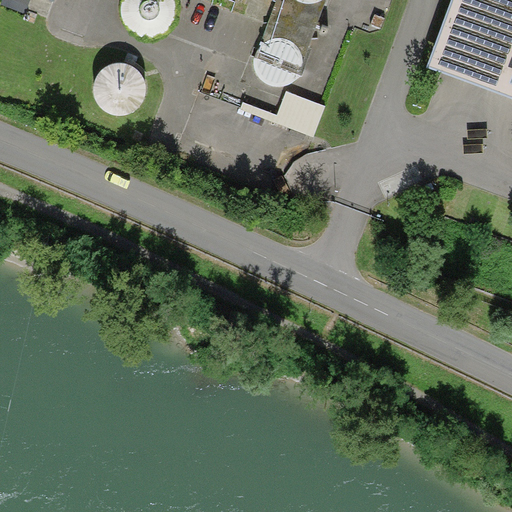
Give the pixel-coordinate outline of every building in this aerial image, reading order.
[(123,16),(127,24),(133,30),(141,34),(149,36),(158,35),(167,30),(174,23),(177,14),(178,4),(176,0),(122,0),(121,7),(123,16)] [(511,0),(463,0),(440,61),(511,88),(511,0)] [(252,66),(255,75),(261,82),(269,87),(278,88),(287,87),(294,83),(300,77),(303,70),(305,62),(303,54),(299,46),(293,41),(286,37),(278,36),(270,38),(262,42),(256,49),(252,57),(252,66)] [(94,91),(97,100),(102,107),(110,111),(119,113),(128,112),(135,108),(141,102),(145,94),(146,86),(144,78),(140,71),(135,65),(127,62),(119,61),(111,62),(103,67),(97,73),(94,82),(94,91)] [(324,106),(287,92),(277,119),(314,133),(324,106)]
